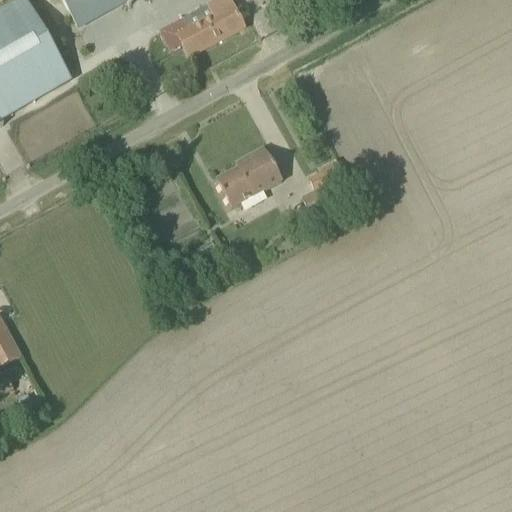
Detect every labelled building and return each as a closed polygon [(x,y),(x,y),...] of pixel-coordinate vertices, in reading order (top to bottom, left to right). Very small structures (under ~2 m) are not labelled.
[(55,0),(75,35),(139,0),(55,0)] [(244,31),(228,1),(227,0),(222,0),(207,8),(182,21),(183,22),(188,32),(176,39),(188,61),(244,31)] [(263,0),(270,12),(292,0),(263,0)] [(0,119),(68,81),(25,5),(0,18),(0,119)] [(216,184),(230,211),(281,184),(264,152),(235,168),(238,172),(216,184)] [(310,220),(352,199),(336,167),(308,181),(314,194),(301,201),(310,220)] [(249,261),(243,251),(229,258),(235,269),(249,261)] [(1,372),(19,362),(21,361),(0,323),(0,381),(1,384),(0,384),(0,400),(13,393),(6,380),(1,372)]
